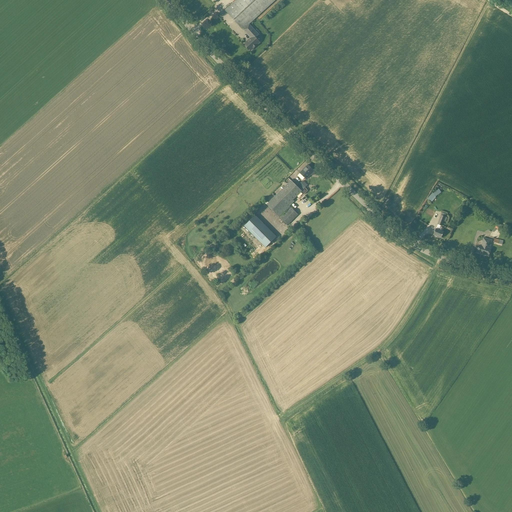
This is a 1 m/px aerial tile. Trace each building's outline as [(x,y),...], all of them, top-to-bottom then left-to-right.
[(259,35),(249,24),(257,18),(276,0),(237,0),(225,11),(243,30),(250,39),(244,44),(251,51),(260,43),(256,38),(259,35)] [(315,172),(314,172),(314,171),(307,165),(300,173),(306,180),(311,175),(312,175),(313,176),(315,174),(315,172)] [(264,202),(267,205),(280,218),(280,217),(281,218),(280,219),(287,226),(298,215),(291,208),(282,216),(290,207),(289,206),(294,202),(293,201),(302,192),(291,180),(268,203),(266,200),(264,202)] [(307,185),(303,181),(299,185),(303,189),(307,185)] [(439,189),(433,193),(427,199),(431,203),(436,197),(435,197),(441,193),(439,189)] [(438,225),(442,226),(444,221),(446,222),(447,218),(445,217),(446,214),(442,212),(441,215),(437,224),(438,225)] [(249,240),(254,236),(266,248),(276,237),(255,216),(244,226),(252,234),(248,239),(249,240)] [(497,223),(495,228),(502,232),(504,226),(497,223)] [(439,230),(436,229),(433,235),(441,239),(444,232),(442,231),(444,228),(441,227),(440,227),(439,230)] [(491,249),(490,248),(492,240),(483,238),(481,246),(479,246),(477,253),(489,256),(491,249)]
